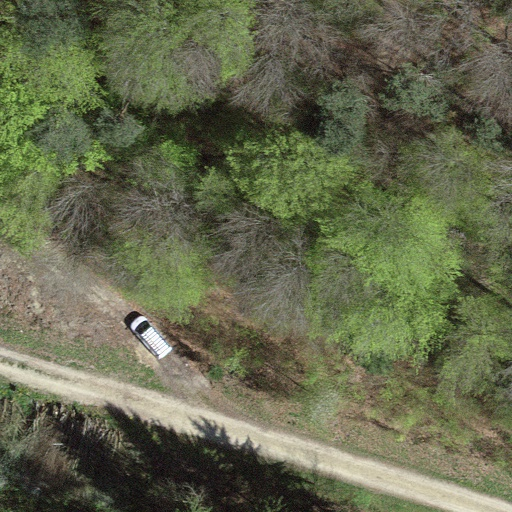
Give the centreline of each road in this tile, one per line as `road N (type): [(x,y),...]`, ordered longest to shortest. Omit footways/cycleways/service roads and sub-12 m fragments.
road 1 (track): [(480,511),(0,362)]
road 2 (track): [(219,427),(0,238)]
